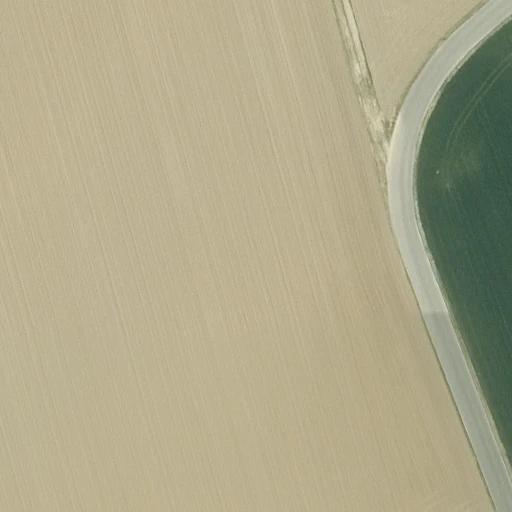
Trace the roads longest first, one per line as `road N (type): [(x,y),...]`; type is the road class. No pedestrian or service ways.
road 1 (unclassified): [(509,511),(397,200),(408,125),(426,89),(474,29),(510,0)]
road 2 (track): [(399,166),(378,145),(361,106),(332,0)]
